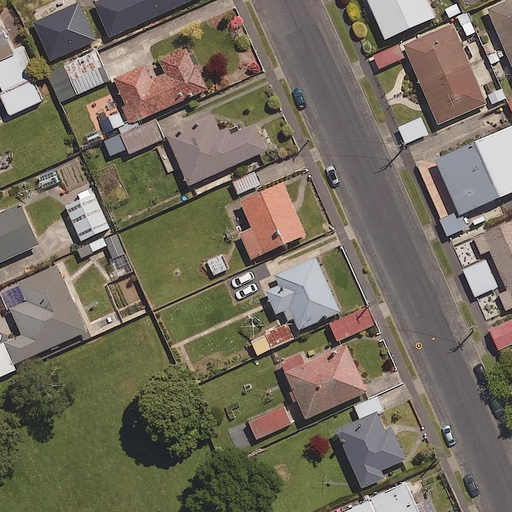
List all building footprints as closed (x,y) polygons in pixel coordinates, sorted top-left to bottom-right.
[(126,0),(129,5),(124,7),(133,26),(189,0),(126,0)] [(367,0),(384,38),(435,16),(427,0),(367,0)] [(511,0),(501,0),(486,6),(511,65),(511,0)] [(132,27),(124,9),(114,14),(119,23),(105,29),(109,37),(132,27)] [(452,22),(403,43),(437,123),(486,102),(452,22)] [(0,58),(13,53),(0,24),(0,58)] [(79,40),(86,56),(102,49),(95,33),(79,40)] [(490,42),(482,46),(491,64),(507,56),(503,47),(494,51),(490,42)] [(404,58),(398,45),(373,57),(379,69),(404,58)] [(193,63),(186,46),(158,58),(164,72),(151,78),(144,62),(113,76),(132,119),(207,86),(196,62),(193,63)] [(100,52),(67,66),(79,94),(111,80),(100,52)] [(500,86),(484,93),(490,108),(507,101),(500,86)] [(100,120),(105,133),(125,125),(119,112),(100,120)] [(218,128),(211,112),(165,133),(188,183),(267,148),(255,121),(230,132),(227,125),(218,128)] [(427,134),(420,118),(398,127),(405,144),(427,134)] [(165,139),(156,119),(106,141),(112,155),(129,148),(131,153),(165,139)] [(511,122),(434,157),(458,213),(511,190),(511,122)] [(261,184),(256,172),(235,182),(240,194),(261,184)] [(306,234),(282,181),(239,200),(251,226),(238,232),(250,259),(306,234)] [(112,228),(92,184),(78,190),(85,205),(71,212),(83,240),(112,228)] [(0,260),(38,243),(20,202),(0,210),(0,260)] [(465,229),(458,213),(439,221),(446,237),(465,229)] [(511,219),(473,237),(481,253),(489,249),(506,289),(497,293),(504,309),(511,305),(511,219)] [(224,254),(197,264),(201,276),(216,271),(217,274),(230,270),(224,254)] [(339,310),(315,254),(272,272),(277,283),(264,289),(274,313),(289,306),(298,328),(339,310)] [(86,330),(56,263),(18,280),(26,300),(10,307),(22,334),(5,341),(14,362),(86,330)] [(269,277),(264,264),(234,277),(239,290),(269,277)] [(379,323),(372,306),(332,324),(339,340),(379,323)] [(511,317),(489,328),(498,348),(511,342),(511,317)] [(288,325),(266,334),(271,348),(294,339),(288,325)] [(367,390),(346,342),(284,370),(305,418),(367,390)] [(4,347),(0,349),(0,374),(14,368),(4,347)] [(292,423),(284,407),(251,423),(259,439),(292,423)] [(384,428),(376,410),(335,428),(361,486),(383,476),(380,468),(405,457),(391,425),(384,428)] [(418,511),(404,481),(334,511),(418,511)]
